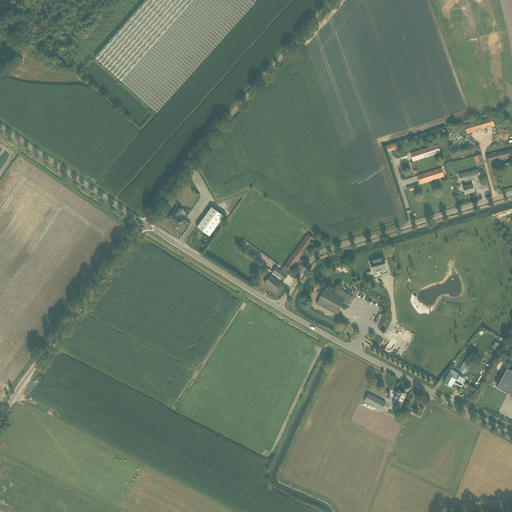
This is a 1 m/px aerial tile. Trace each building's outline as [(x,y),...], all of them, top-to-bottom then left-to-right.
[(122,82),(194,0),(146,0),(95,57),(122,82)] [(251,0),(194,0),(122,82),(157,113),(256,3),(251,0)] [(467,134),(494,126),(492,118),(465,125),(467,134)] [(386,146),(388,152),(399,148),(397,143),(386,146)] [(440,153),(437,145),(411,154),(413,161),(440,153)] [(488,163),(511,156),(511,149),(486,156),(488,163)] [(481,155),(476,156),(479,167),(484,166),(481,155)] [(418,176),(420,184),(444,176),(442,169),(418,176)] [(465,194),(474,191),(472,184),(470,185),(469,179),(481,176),(479,169),(459,175),(460,181),(464,180),(466,186),(463,187),(465,194)] [(177,226),(182,220),(176,215),(177,214),(178,214),(181,209),(183,211),(183,210),(178,206),(173,213),(173,212),(168,219),(177,226)] [(224,216),(212,207),(197,228),(209,237),(224,216)] [(308,234),(284,266),(290,271),(314,239),(308,234)] [(387,269),(386,264),(387,264),(386,260),(385,261),(384,258),(383,258),(379,259),(377,260),(370,262),(373,273),(374,273),(373,273),(387,269)] [(273,272),(284,280),(290,271),(284,266),(280,271),(276,268),(273,271),(273,272)] [(275,291),(281,284),(270,276),(265,283),(270,287),(276,290),(275,291)] [(337,315),(342,305),(347,307),(348,305),(353,297),(344,293),(345,292),(340,289),(337,294),(326,288),(317,304),(337,315)] [(382,308),(370,331),(389,341),(402,318),(382,308)] [(495,341),(492,349),(498,351),(501,344),(495,341)] [(476,359),(472,356),(471,355),(458,370),(464,375),(476,359)] [(511,370),(507,368),(499,383),(497,388),(511,395),(511,370)] [(463,377),(462,377),(461,380),(457,378),(456,380),(448,375),(444,383),(451,386),(453,381),(455,382),(455,383),(462,386),(464,382),(466,378),(463,377)] [(406,395),(399,391),(397,394),(396,393),(393,397),(395,398),(393,403),(397,405),(396,409),(400,411),(404,402),(402,401),(406,395)] [(385,403),(368,394),(365,401),(382,410),(385,403)]
